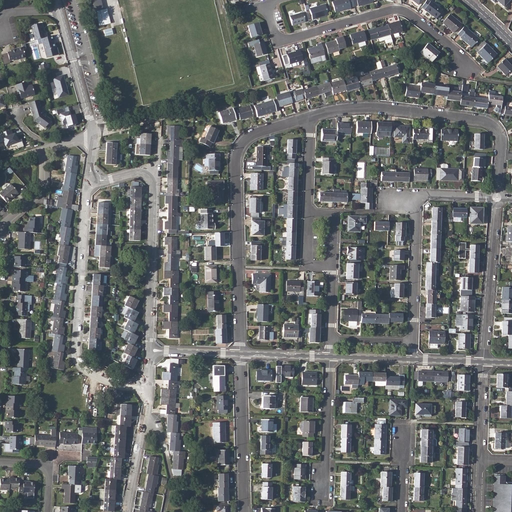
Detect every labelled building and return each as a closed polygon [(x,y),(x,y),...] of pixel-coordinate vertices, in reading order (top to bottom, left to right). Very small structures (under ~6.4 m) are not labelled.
[(100,0),(99,0),(93,2),(99,26),(111,23),(107,9),(103,10),(100,0)] [(354,6),(351,0),(337,0),(332,2),(335,12),(340,11),(339,10),(346,8),(347,10),(351,9),(350,7),(354,6)] [(427,0),(426,0),(421,7),(424,9),(424,10),(436,18),(442,10),(430,1),(427,0)] [(324,4),(309,8),(312,19),(327,15),(324,4)] [(302,12),(289,16),(292,25),(305,21),(302,12)] [(449,14),(442,23),(454,32),(461,24),(449,14)] [(399,21),(387,25),(390,35),(402,32),(399,21)] [(30,26),(34,40),(41,38),(47,37),(46,33),(44,33),(41,23),(30,26)] [(258,23),(248,25),(251,38),(261,35),(258,23)] [(387,25),(368,30),(371,40),(378,38),(379,42),(385,40),(386,44),(392,42),(391,38),(390,35),(387,25)] [(464,25),(457,34),(460,37),(460,38),(471,48),(478,39),(467,29),(468,28),(464,25)] [(112,28),(103,30),(104,33),(105,36),(113,34),(112,28)] [(363,31),(349,35),(352,44),(366,40),(363,31)] [(47,37),(41,38),(45,51),(55,48),(53,40),(54,39),(53,35),(47,37)] [(335,40),(325,43),(328,53),(339,50),(339,49),(345,47),(342,37),(335,39),(335,40)] [(263,42),(253,44),(257,56),(266,54),(263,42)] [(485,45),(482,42),(475,49),(478,52),(485,45)] [(316,46),(307,49),(310,59),(324,55),(321,43),(316,44),(316,46)] [(428,43),(420,52),(432,62),(439,53),(428,43)] [(478,52),(477,52),(488,63),(496,55),(486,44),(485,45),(478,52)] [(25,57),(22,47),(10,50),(10,51),(7,52),(10,61),(13,60),(13,61),(25,57)] [(295,52),(286,54),(281,55),(284,65),(289,64),(297,62),(302,60),(299,49),(294,50),(295,52)] [(511,67),(504,59),(496,66),(505,75),(508,73),(511,76),(511,74),(511,67)] [(383,60),(380,61),(382,69),(385,77),(398,73),(395,65),(386,67),(383,60)] [(269,63),(259,66),(263,80),(273,78),(269,63)] [(382,69),(369,72),(369,73),(372,81),(385,77),(382,69)] [(369,73),(356,77),(359,87),(372,83),(372,81),(369,73)] [(53,78),(58,98),(69,95),(63,75),(53,78)] [(356,77),(343,81),(345,90),(346,91),(359,87),(356,77)] [(342,79),(329,83),(331,90),(332,94),(345,90),(343,81),(342,79)] [(26,82),(16,85),(18,91),(19,91),(21,99),(34,95),(32,85),(27,87),(26,82)] [(329,82),(316,87),(318,94),(331,90),(329,83),(329,82)] [(420,87),(419,92),(433,94),(434,86),(434,84),(421,83),(420,87)] [(407,85),(405,96),(419,97),(419,92),(420,87),(407,85)] [(434,86),(433,94),(447,96),(448,88),(434,86)] [(447,96),(446,99),(460,101),(461,96),(461,93),(453,92),(454,87),(448,86),(448,88),(447,96)] [(307,89),(303,90),(305,98),(318,94),(316,87),(307,89)] [(291,92),(289,93),(292,101),(294,101),(305,98),(303,90),(302,89),(291,92)] [(288,91),(275,96),(279,106),(292,102),(292,101),(289,93),(288,91)] [(460,101),(459,105),(473,106),(474,98),(475,93),(469,92),(468,97),(461,96),(460,101)] [(488,100),(487,104),(496,105),(495,107),(493,110),(497,113),(500,114),(500,112),(501,106),(502,97),(495,96),(495,93),(489,92),(488,100)] [(474,98),(473,106),(487,108),(487,104),(488,100),(474,98)] [(38,100),(28,103),(33,118),(37,121),(37,123),(44,128),(50,120),(43,114),(38,100)] [(273,100),(263,103),(267,114),(276,111),(273,100)] [(267,114),(263,103),(254,106),(257,117),(267,114)] [(249,105),(236,109),(240,120),(253,116),(249,105)] [(77,123),(75,114),(70,115),(68,106),(57,109),(58,114),(60,114),(63,124),(67,123),(68,126),(77,123)] [(501,106),(500,112),(503,113),(504,114),(511,114),(511,106),(505,106),(504,106),(501,106)] [(232,109),(218,113),(222,123),(235,119),(232,109)] [(336,129),(336,139),(339,139),(339,134),(350,135),(351,123),(337,122),(336,129)] [(356,133),(370,133),(371,122),(363,122),(363,123),(356,123),(356,133)] [(384,136),(390,137),(390,127),(391,123),(377,123),(376,136),(377,136),(378,138),(382,138),(384,136)] [(410,143),(413,143),(413,139),(413,137),(409,137),(409,126),(394,125),(394,127),(390,127),(390,137),(394,137),(402,137),(402,143),(409,143),(409,142),(410,142),(410,143)] [(170,134),(170,143),(182,143),(183,139),(179,139),(179,126),(167,126),(167,134),(170,134)] [(201,138),(199,142),(209,146),(211,142),(213,143),(218,130),(210,127),(204,139),(201,138)] [(329,131),(329,129),(322,129),(321,141),(336,141),(336,139),(336,129),(332,129),(332,131),(329,131)] [(413,137),(413,139),(432,139),(432,130),(428,130),(428,129),(413,129),(413,137)] [(441,129),(441,141),(457,141),(457,130),(441,129)] [(17,148),(24,146),(21,139),(19,139),(15,132),(7,135),(6,131),(0,133),(0,142),(3,142),(5,146),(10,145),(11,147),(16,146),(17,148)] [(140,133),(139,144),(150,145),(151,134),(140,133)] [(474,134),(474,149),(483,149),(483,134),(474,134)] [(287,142),(287,159),(295,159),(296,140),(288,140),(287,142)] [(106,143),(105,153),(116,154),(117,143),(106,143)] [(166,152),(166,160),(167,160),(178,160),(182,160),(182,143),(170,143),(170,152),(166,152)] [(135,154),(138,155),(149,155),(150,145),(139,144),(136,144),(135,154)] [(257,147),(256,166),(266,167),(267,147),(257,147)] [(116,154),(105,153),(105,164),(116,165),(116,154)] [(208,159),(208,164),(219,164),(219,154),(206,154),(206,159),(208,159)] [(67,155),(64,172),(66,172),(76,174),(77,166),(75,166),(76,157),(67,155)] [(323,158),(322,174),(333,174),(333,158),(323,158)] [(167,160),(167,178),(177,178),(178,160),(167,160)] [(472,167),(471,181),(482,182),(482,176),(481,176),(482,168),(481,168),(481,163),(474,163),(473,167),(472,167)] [(289,164),(289,177),(297,177),(297,164),(289,164)] [(439,181),(450,181),(450,169),(447,169),(447,166),(446,165),(441,165),(440,165),(440,169),(439,181)] [(381,181),(394,181),(395,173),(395,169),(389,169),(389,173),(381,172),(381,181)] [(413,180),(422,180),(423,169),(414,169),(413,180)] [(423,169),(422,180),(427,180),(427,177),(431,177),(431,169),(423,169)] [(450,169),(450,181),(458,182),(458,181),(463,181),(464,170),(459,169),(458,169),(450,169)] [(62,185),(61,189),(63,190),(73,192),(76,174),(66,172),(63,186),(62,185)] [(395,173),(394,181),(408,182),(409,173),(395,173)] [(251,174),(251,190),(262,190),(262,174),(251,174)] [(288,188),(288,191),(297,191),(297,177),(289,177),(288,177),(288,183),(285,183),(284,188),(288,188)] [(167,178),(166,196),(177,196),(178,196),(178,189),(177,189),(177,178),(167,178)] [(212,190),(212,192),(222,192),(222,185),(223,185),(223,181),(207,182),(207,190),(212,190)] [(360,203),(365,203),(370,203),(371,196),(372,196),(372,188),(370,188),(371,183),(361,183),(361,194),(352,193),(351,200),(360,200),(360,203)] [(0,195),(6,202),(9,200),(11,198),(12,199),(18,194),(10,184),(0,192),(0,195)] [(127,189),(127,197),(130,197),(141,198),(141,187),(139,187),(132,187),(130,187),(130,189),(127,189)] [(333,191),(333,202),(346,202),(347,191),(341,191),(341,189),(333,189),(333,191)] [(57,207),(62,208),(70,210),(74,192),(73,192),(63,190),(62,197),(59,197),(57,207)] [(288,191),(287,204),(296,205),(297,191),(288,191)] [(319,202),(333,202),(333,191),(327,191),(327,193),(319,193),(319,202)] [(222,192),(212,192),(212,202),(222,201),(222,192)] [(166,196),(165,196),(165,204),(168,204),(168,213),(177,213),(177,196),(166,196)] [(130,197),(130,208),(140,209),(141,198),(130,197)] [(250,199),(250,212),(259,213),(259,199),(250,199)] [(97,203),(97,213),(111,214),(112,210),(108,210),(108,203),(97,203)] [(287,204),(287,218),(296,219),(296,205),(287,204)] [(62,219),(60,226),(61,226),(69,228),(72,210),(70,210),(62,208),(60,219),(62,219)] [(130,208),(129,219),(140,219),(140,209),(130,208)] [(432,208),(431,221),(440,222),(441,208),(432,208)] [(452,208),(452,217),(466,218),(466,209),(452,208)] [(470,208),(469,223),(474,223),(474,222),(482,222),(483,208),(470,208)] [(201,209),(201,219),(212,219),(212,213),(211,213),(211,209),(201,209)] [(97,213),(96,224),(107,225),(110,225),(111,219),(111,214),(97,213)] [(177,213),(168,213),(168,221),(164,222),(164,229),(168,229),(168,233),(176,233),(177,217),(180,217),(180,213),(177,213)] [(348,216),(348,231),(360,231),(360,223),(365,223),(366,216),(348,216)] [(23,228),(23,232),(30,232),(39,233),(39,229),(38,229),(39,218),(29,217),(29,222),(28,224),(27,224),(26,224),(25,229),(23,228)] [(287,218),(286,232),(295,232),(296,219),(287,218)] [(129,219),(129,230),(140,230),(140,219),(129,219)] [(212,219),(201,219),(201,222),(201,229),(214,229),(214,223),(212,223),(212,219)] [(263,222),(252,221),(251,235),(263,235),(263,222)] [(431,221),(431,235),(440,235),(440,222),(431,221)] [(374,230),(388,231),(388,222),(375,222),(374,230)] [(396,223),(395,236),(396,236),(395,241),(403,241),(404,236),(405,236),(405,223),(396,223)] [(96,224),(95,234),(106,235),(107,225),(96,224)] [(60,239),(59,244),(68,245),(71,228),(69,228),(61,226),(60,233),(59,237),(60,238),(60,239)] [(129,230),(127,229),(127,240),(140,241),(140,230),(129,230)] [(18,232),(18,238),(17,249),(29,249),(30,232),(23,232),(18,232)] [(286,232),(283,232),(283,237),(286,237),(286,246),(295,246),(295,232),(286,232)] [(206,241),(206,247),(215,246),(224,246),(223,233),(211,233),(211,241),(206,241)] [(95,234),(95,245),(100,246),(106,246),(106,235),(95,234)] [(431,235),(431,248),(439,249),(440,235),(431,235)] [(167,245),(167,254),(179,254),(180,250),(176,250),(176,237),(164,237),(164,245),(167,245)] [(478,245),(470,245),(470,249),(465,248),(466,243),(459,242),(459,258),(465,258),(465,250),(470,250),(470,259),(478,259),(478,245)] [(251,245),(250,260),(260,260),(260,243),(253,243),(253,245),(251,245)] [(68,245),(59,244),(57,255),(59,256),(58,262),(67,264),(70,246),(68,245)] [(286,246),(282,245),(282,250),(286,251),(285,259),(294,260),(295,246),(286,246)] [(100,246),(99,256),(110,257),(110,246),(106,246),(100,246)] [(206,247),(205,247),(205,260),(215,260),(215,246),(206,247)] [(347,247),(347,253),(349,253),(349,260),(361,260),(361,247),(347,247)] [(431,248),(430,262),(435,262),(439,262),(439,249),(431,248)] [(393,250),(393,260),(404,260),(404,251),(393,250)] [(164,262),(164,271),(176,271),(176,258),(179,258),(179,254),(167,254),(167,263),(164,262)] [(13,265),(13,267),(26,268),(26,261),(25,261),(25,257),(13,256),(12,263),(14,263),(14,265),(13,265)] [(99,256),(98,271),(109,271),(109,267),(112,268),(113,257),(110,257),(99,256)] [(470,259),(469,259),(469,272),(477,273),(478,259),(470,259)] [(426,262),(426,276),(435,276),(435,262),(430,262),(426,262)] [(358,264),(347,263),(346,278),(358,279),(358,264)] [(404,265),(385,264),(385,266),(390,267),(390,280),(401,280),(401,269),(404,269),(404,265)] [(57,270),(55,282),(57,283),(65,284),(66,285),(68,277),(65,276),(67,268),(58,266),(53,265),(52,269),(57,270)] [(205,266),(205,274),(216,274),(216,265),(205,266)] [(12,281),(11,285),(13,285),(13,288),(12,292),(24,292),(25,285),(24,285),(24,281),(24,278),(25,278),(25,271),(14,271),(13,274),(13,277),(12,277),(12,281)] [(176,271),(164,271),(164,279),(170,279),(169,288),(178,288),(178,271),(176,271)] [(93,274),(92,285),(103,286),(103,283),(106,283),(107,275),(93,274)] [(216,274),(205,274),(205,282),(216,282),(216,274)] [(252,274),(252,283),(260,284),(260,292),(269,292),(270,274),(252,274)] [(426,276),(425,290),(427,290),(434,290),(435,280),(442,281),(442,276),(435,276),(426,276)] [(472,277),(462,277),(461,290),(471,290),(472,277)] [(287,291),(303,291),(304,284),(300,284),(300,281),(287,281),(287,291)] [(307,281),(307,296),(317,296),(317,287),(319,287),(319,282),(307,281)] [(346,282),(346,295),(356,295),(356,282),(346,282)] [(57,283),(53,300),(64,302),(65,302),(67,294),(64,293),(65,284),(57,283)] [(403,284),(394,284),(394,298),(403,298),(403,284)] [(92,285),(92,296),(102,296),(103,286),(92,285)] [(169,288),(163,287),(163,295),(169,296),(169,305),(178,305),(178,288),(169,288)] [(511,287),(502,287),(502,299),(511,299),(511,287)] [(427,290),(427,303),(435,304),(435,290),(434,290),(427,290)] [(208,295),(208,302),(218,301),(218,295),(217,295),(218,291),(208,291),(208,295)] [(25,296),(17,295),(17,299),(15,299),(15,303),(17,303),(16,315),(27,316),(27,312),(28,311),(29,304),(31,304),(31,300),(25,299),(25,296)] [(92,296),(91,306),(102,307),(102,296),(92,296)] [(129,296),(124,305),(125,306),(134,310),(139,301),(129,296)] [(474,296),(461,296),(460,311),(474,311),(474,296)] [(53,299),(52,304),(55,304),(54,311),(52,317),(63,319),(64,319),(66,311),(63,310),(64,302),(53,300),(53,299)] [(511,299),(502,299),(501,313),(511,313),(511,299)] [(218,301),(208,302),(208,312),(219,311),(218,301)] [(343,321),(348,321),(357,321),(361,321),(361,314),(361,301),(358,301),(357,310),(344,310),(343,321)] [(427,303),(426,303),(426,317),(435,317),(435,304),(427,303)] [(169,305),(163,304),(163,312),(169,313),(169,321),(177,322),(178,305),(169,305)] [(258,308),(257,321),(267,322),(267,313),(267,310),(271,310),(271,305),(258,304),(258,308)] [(91,306),(90,317),(101,318),(102,307),(91,306)] [(125,315),(124,318),(128,320),(134,322),(138,313),(134,310),(125,306),(121,313),(125,315)] [(311,314),(311,328),(320,328),(320,310),(310,310),(310,314),(311,314)] [(361,321),(361,323),(375,323),(375,314),(361,314),(361,321)] [(375,314),(375,323),(388,324),(388,322),(389,315),(375,314)] [(389,315),(388,322),(402,322),(402,314),(389,314),(389,315)] [(473,315),(456,314),(456,325),(460,325),(460,330),(472,330),(473,315)] [(52,317),(51,316),(49,328),(52,329),(51,334),(63,336),(65,328),(62,327),(63,319),(52,317)] [(90,317),(89,328),(100,329),(101,318),(90,317)] [(284,324),(283,337),(298,337),(298,318),(295,318),(294,325),(284,324)] [(31,320),(17,319),(17,324),(20,325),(19,338),(30,339),(31,320)] [(121,326),(120,328),(128,331),(133,334),(138,325),(134,322),(128,320),(125,326),(124,325),(123,327),(121,326)] [(169,321),(162,321),(162,329),(168,329),(168,338),(177,338),(177,322),(169,321)] [(502,321),(502,335),(508,335),(511,335),(511,322),(502,321)] [(268,327),(259,326),(259,340),(273,341),(273,333),(268,332),(268,330),(268,327)] [(89,328),(89,338),(99,339),(99,340),(99,339),(102,339),(102,336),(102,330),(100,330),(100,329),(89,328)] [(311,328),(310,328),(309,343),(319,343),(320,328),(311,328)] [(217,329),(215,329),(216,344),(226,344),(225,329),(217,329)] [(128,331),(123,341),(128,343),(133,346),(138,336),(133,334),(128,331)] [(428,343),(430,344),(437,344),(444,344),(445,332),(429,331),(428,343)] [(470,334),(459,333),(458,348),(468,349),(468,342),(470,342),(470,334)] [(63,336),(51,334),(51,336),(54,337),(52,351),(64,353),(65,345),(62,345),(63,336)] [(89,338),(88,349),(101,350),(102,342),(99,342),(99,340),(99,339),(89,338)] [(128,343),(123,353),(128,355),(133,358),(138,348),(133,346),(128,343)] [(18,353),(17,368),(26,368),(27,368),(28,350),(16,349),(16,353),(18,353)] [(52,351),(50,350),(49,355),(54,356),(52,368),(64,370),(65,362),(62,362),(64,353),(52,351)] [(128,355),(123,365),(132,370),(137,360),(133,358),(128,355)] [(163,372),(162,380),(168,380),(180,381),(183,382),(183,375),(177,375),(178,364),(169,364),(169,372),(163,372)] [(280,381),(281,376),(293,377),(293,367),(281,366),(281,368),(276,367),(276,381),(280,381)] [(17,372),(14,372),(13,378),(12,378),(11,384),(24,385),(25,377),(26,368),(17,368),(17,372)] [(213,369),(213,378),(224,377),(224,369),(213,369)] [(257,371),(256,381),(271,381),(271,371),(265,370),(265,371),(257,371)] [(418,381),(433,382),(433,371),(418,371),(418,381)] [(433,371),(433,382),(448,382),(448,372),(433,371)] [(302,372),(301,385),(316,385),(317,373),(302,372)] [(358,376),(358,385),(363,385),(363,381),(372,381),(372,373),(358,373),(358,376)] [(372,373),(372,381),(380,381),(380,385),(385,385),(385,377),(385,373),(372,373)] [(385,377),(385,385),(389,385),(399,385),(399,388),(404,388),(404,375),(399,374),(399,377),(385,377)] [(497,374),(497,388),(506,388),(506,387),(507,380),(507,375),(497,374)] [(344,379),(344,387),(358,388),(358,385),(358,376),(344,375),(344,379)] [(451,375),(451,381),(454,381),(454,379),(457,379),(457,390),(468,391),(469,376),(451,375)] [(224,377),(213,378),(213,387),(214,387),(214,392),(226,391),(226,386),(224,387),(224,377)] [(161,389),(161,397),(176,398),(177,385),(179,386),(180,381),(168,380),(167,389),(161,389)] [(5,407),(5,411),(7,411),(6,414),(6,418),(18,418),(18,411),(18,408),(18,404),(19,404),(19,397),(7,396),(7,400),(7,403),(6,403),(5,407)] [(217,396),(217,405),(227,405),(227,396),(217,396)] [(263,396),(263,408),(274,409),(274,396),(263,396)] [(176,398),(161,397),(161,405),(166,405),(166,414),(167,414),(174,414),(176,398)] [(301,397),(300,412),(312,412),(313,398),(301,397)] [(345,402),(344,412),(357,413),(357,403),(364,402),(364,398),(353,398),(353,402),(345,402)] [(390,400),(389,414),(400,415),(401,407),(406,407),(406,400),(390,400)] [(456,402),(455,417),(464,417),(465,402),(456,402)] [(416,404),(416,414),(430,415),(430,404),(416,404)] [(118,405),(117,415),(120,415),(131,416),(131,405),(121,405),(118,405)] [(227,405),(217,405),(218,413),(219,415),(225,415),(227,413),(227,405)] [(506,405),(500,405),(500,418),(510,418),(510,406),(506,405)] [(167,414),(166,432),(170,432),(177,433),(178,422),(176,421),(177,414),(174,414),(167,414)] [(120,415),(119,426),(126,426),(130,426),(131,416),(120,415)] [(262,419),(261,432),(273,432),(276,432),(276,424),(273,424),(273,420),(262,419)] [(375,424),(374,439),(386,439),(386,425),(385,424),(385,420),(377,419),(377,424),(375,424)] [(303,432),(302,437),(312,437),(312,433),(313,433),(314,421),(309,421),(304,421),(301,422),(301,423),(300,424),(299,426),(299,428),(300,429),(301,431),(303,432)] [(5,422),(4,426),(6,426),(6,429),(6,432),(17,433),(18,426),(17,426),(17,422),(5,422)] [(213,423),(213,432),(225,432),(225,422),(213,423)] [(341,424),(341,438),(350,438),(350,424),(341,424)] [(115,425),(115,436),(125,437),(126,426),(119,426),(115,425)] [(96,428),(82,427),(82,432),(81,444),(86,444),(86,443),(96,444),(96,428)] [(459,428),(458,442),(468,442),(469,428),(459,428)] [(55,430),(51,429),(50,436),(35,435),(34,438),(34,444),(34,445),(47,446),(47,447),(55,447),(55,436),(55,430)] [(421,430),(421,446),(432,446),(432,430),(431,430),(422,429),(421,430)] [(60,432),(59,444),(63,444),(63,445),(70,445),(70,444),(77,444),(77,434),(64,433),(60,432)] [(170,432),(169,450),(173,451),(180,451),(181,440),(179,440),(179,433),(177,433),(170,432)] [(225,432),(213,432),(213,442),(225,442),(225,432)] [(495,448),(504,448),(504,440),(505,433),(495,433),(495,448)] [(269,436),(261,435),(260,454),(272,455),(272,444),(269,444),(269,436)] [(9,436),(9,440),(10,440),(10,444),(9,444),(4,444),(4,452),(12,452),(12,450),(19,450),(20,437),(9,436)] [(115,436),(114,447),(125,448),(125,437),(115,436)] [(350,438),(341,438),(340,452),(349,452),(350,438)] [(386,439),(374,439),(374,454),(385,455),(386,439)] [(302,442),(302,456),(311,456),(311,442),(302,442)] [(432,446),(421,446),(420,462),(431,462),(431,458),(435,458),(435,452),(431,452),(432,446)] [(114,447),(113,457),(121,458),(124,458),(125,448),(114,447)] [(468,447),(457,447),(457,465),(467,465),(468,447)] [(218,450),(218,460),(229,460),(228,450),(218,450)] [(180,451),(173,451),(172,469),(183,470),(183,459),(185,459),(185,452),(182,452),(180,451)] [(149,456),(146,474),(148,474),(157,476),(159,465),(157,464),(158,458),(149,456)] [(111,457),(110,468),(121,469),(121,458),(113,457),(111,457)] [(262,464),(262,478),(270,478),(271,464),(262,464)] [(294,464),(294,479),(305,479),(306,464),(294,464)] [(69,480),(69,484),(75,484),(79,485),(80,467),(68,466),(68,476),(69,476),(69,480)] [(106,473),(105,479),(116,479),(120,480),(121,469),(110,468),(110,473),(106,473)] [(467,469),(456,468),(455,485),(467,485),(467,469)] [(341,472),(341,486),(350,486),(350,472),(341,472)] [(381,472),(380,487),(383,487),(390,487),(391,472),(381,472)] [(415,473),(414,487),(423,487),(423,473),(415,473)] [(148,474),(145,492),(153,494),(155,487),(156,487),(158,476),(157,476),(148,474)] [(227,474),(219,474),(219,488),(227,487),(227,474)] [(502,476),(494,476),(492,511),(511,511),(511,484),(502,484),(502,476)] [(9,489),(18,490),(18,483),(18,479),(14,479),(14,477),(10,477),(9,478),(5,478),(5,480),(0,479),(0,490),(9,491),(9,489)] [(105,479),(105,489),(115,490),(116,479),(105,479)] [(18,490),(18,492),(34,493),(34,483),(30,483),(28,483),(28,482),(23,482),(23,484),(18,483),(18,490)] [(262,487),(262,499),(271,500),(271,487),(272,482),(263,482),(262,487)] [(69,484),(62,484),(62,489),(65,489),(64,503),(74,503),(75,484),(69,484)] [(350,486),(341,486),(340,500),(349,500),(349,491),(354,491),(354,486),(350,486)] [(219,488),(218,488),(218,501),(228,501),(227,487),(219,488)] [(293,487),(292,492),(294,492),(293,502),(304,502),(305,487),(293,487)] [(390,487),(383,487),(383,501),(391,501),(392,487),(390,487)] [(423,487),(414,487),(414,501),(422,501),(423,487)] [(455,488),(453,488),(453,493),(456,494),(456,508),(466,509),(466,494),(466,489),(455,488)] [(100,489),(99,500),(104,500),(115,501),(115,490),(105,489),(100,489)] [(143,492),(139,509),(148,511),(149,505),(151,505),(153,494),(145,492),(143,492)] [(104,500),(103,511),(114,511),(115,501),(104,500)]
